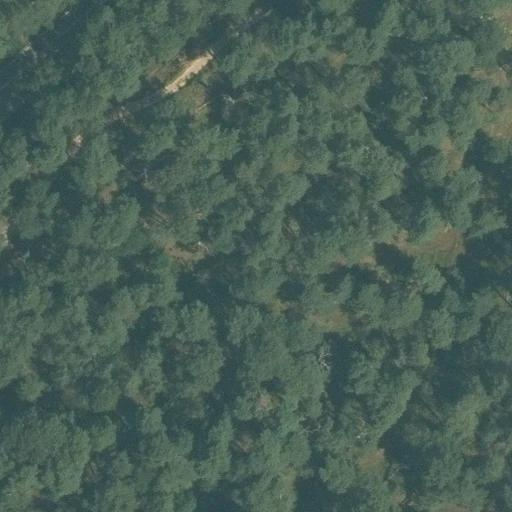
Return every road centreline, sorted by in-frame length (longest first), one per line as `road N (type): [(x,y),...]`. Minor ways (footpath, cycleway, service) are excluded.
road 1 (track): [(260,0),(0,209)]
road 2 (primary): [(0,89),(100,0)]
